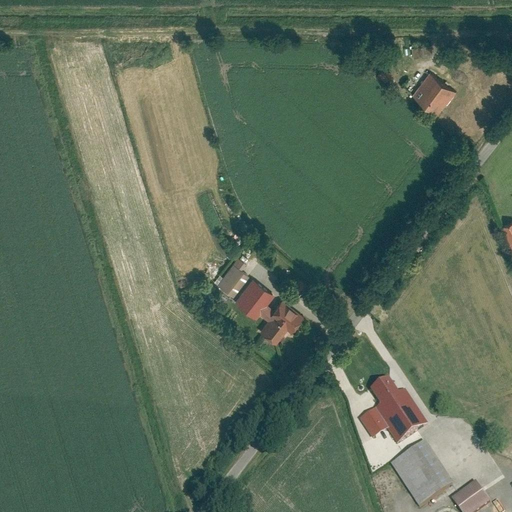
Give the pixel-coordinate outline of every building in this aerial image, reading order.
[(431,47),(411,49),(412,59),(432,57),(431,47)] [(383,63),(376,71),(385,80),(392,72),(383,63)] [(434,74),(415,98),(436,115),(455,91),(434,74)] [(511,223),(502,227),(511,251),(511,223)] [(246,265),(237,258),(215,285),(231,298),(248,277),(241,271),(246,265)] [(260,332),(273,344),(284,330),(290,335),(302,320),(282,303),(274,313),(267,307),(273,299),(255,285),(245,298),(262,312),(259,315),(268,322),(260,332)] [(381,411),(375,415),(400,448),(429,426),(404,393),(400,396),(390,383),(371,397),(381,411)] [(484,422),(474,429),(487,446),(496,440),(484,422)] [(423,446),(394,466),(425,510),(453,490),(423,446)] [(474,490),(452,506),(456,511),(480,511),(487,507),(474,490)]
